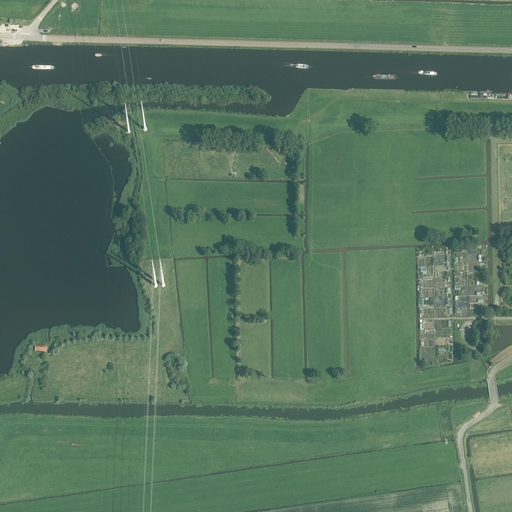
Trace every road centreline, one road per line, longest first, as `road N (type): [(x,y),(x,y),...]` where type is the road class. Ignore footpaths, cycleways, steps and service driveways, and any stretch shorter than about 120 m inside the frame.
road 1 (tertiary): [(511,51),(29,37)]
road 2 (unclassified): [(470,511),(461,436),(495,406),(492,374),(511,358)]
